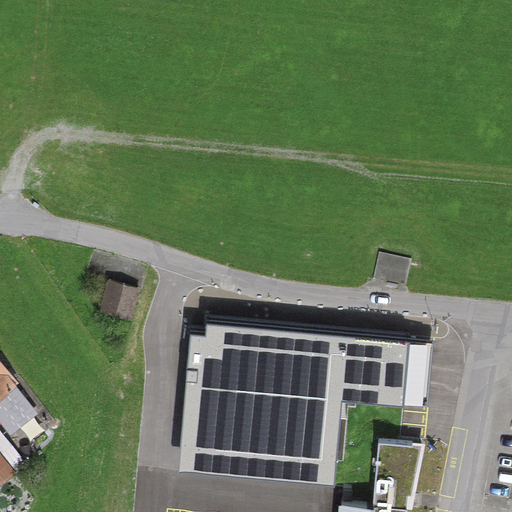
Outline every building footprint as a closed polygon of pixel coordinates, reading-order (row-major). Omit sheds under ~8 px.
[(379,251),(373,277),(405,284),(411,258),(379,251)] [(109,279),(101,308),(130,316),(138,287),(109,279)] [(13,381),(0,362),(0,403),(15,423),(33,409),(12,381),(13,381)] [(2,432),(0,433),(0,453),(12,470),(24,460),(2,432)] [(340,511),(406,511),(408,492),(411,493),(421,442),(378,438),(373,502),(341,499),(340,511)] [(0,479),(12,470),(0,453),(0,479)]
